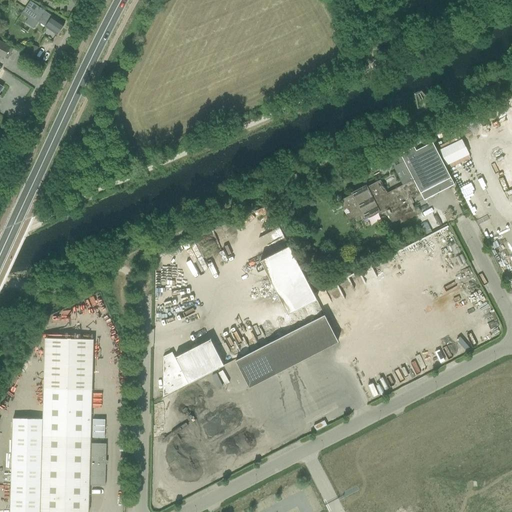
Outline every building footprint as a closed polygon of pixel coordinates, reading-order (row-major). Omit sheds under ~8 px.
[(30,1),(23,12),(57,35),(64,25),(30,1)] [(0,41),(0,56),(4,59),(5,58),(8,60),(13,49),(10,47),(0,41)] [(414,146),(400,154),(402,157),(413,180),(420,193),(424,200),(454,184),(432,142),(416,150),(414,146)] [(402,159),(398,151),(386,157),(390,165),(402,159)] [(351,195),(339,201),(350,222),(362,216),(364,220),(368,217),(380,211),(378,208),(385,205),(393,220),(397,218),(398,220),(400,223),(417,214),(412,204),(409,199),(411,198),(420,193),(413,180),(387,193),(380,180),(367,186),(366,185),(350,193),(351,195)] [(290,315),(320,301),(294,246),(264,260),(290,315)] [(259,255),(233,266),(235,272),(247,267),(251,275),(266,268),(263,260),(261,261),(259,255)] [(224,365),(210,339),(174,357),(172,352),(163,357),(163,397),(224,365)] [(13,419),(11,482),(41,483),(40,511),(88,511),(89,485),(105,486),(106,444),(90,443),(92,389),(44,388),(43,419),(13,419)] [(104,438),(105,419),(92,419),(92,437),(104,438)]
